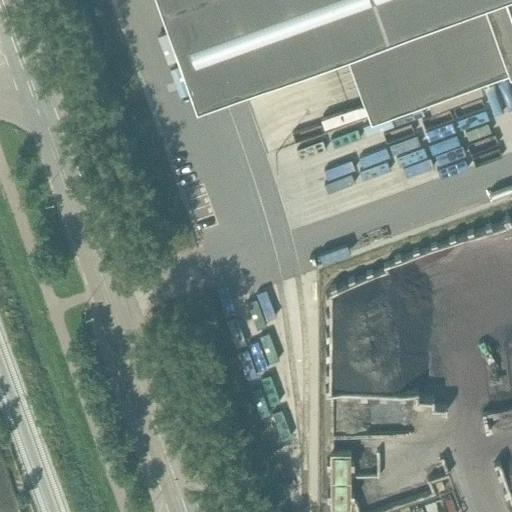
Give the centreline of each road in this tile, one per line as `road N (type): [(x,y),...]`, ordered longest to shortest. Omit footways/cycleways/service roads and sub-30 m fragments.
road 1 (unclassified): [(184,511),(0,3)]
road 2 (unknown): [(248,243),(511,150)]
road 3 (unknown): [(248,243),(152,0)]
road 4 (unknown): [(104,291),(248,243)]
road 5 (unknown): [(475,511),(469,422),(477,407),(511,387)]
